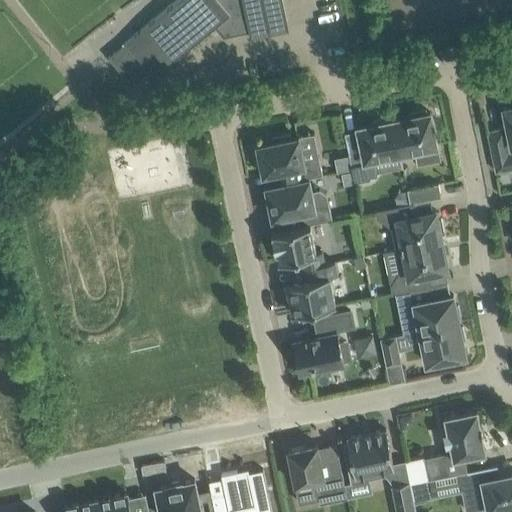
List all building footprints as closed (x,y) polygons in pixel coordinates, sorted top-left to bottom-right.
[(176,0),(108,56),(132,84),(147,72),(152,77),(215,25),(224,36),(282,24),(277,0),(176,0)] [(511,105),(504,107),(508,127),(504,128),(504,127),(489,130),(489,131),(488,131),(496,170),(511,166),(511,105)] [(427,112),(426,108),(410,112),(411,115),(393,119),(400,152),(415,149),(418,163),(440,158),(431,111),(427,112)] [(388,120),(387,116),(371,120),(372,123),(358,126),(363,151),(350,154),(352,167),(353,171),(355,181),(355,182),(370,179),(368,167),(375,165),(374,157),(400,152),(393,119),(388,120)] [(291,137),(291,133),(273,137),(273,141),(258,144),(258,147),(255,148),(257,162),(261,161),(264,173),(277,170),(279,183),(310,177),(323,174),(320,155),(304,159),(299,135),(291,137)] [(350,154),(335,157),(338,170),(352,167),(350,154)] [(353,171),(342,173),(344,183),(355,181),(353,171)] [(312,190),(310,177),(279,183),(266,185),(267,189),(263,190),(266,204),(270,203),(273,217),(297,212),(299,225),(311,223),(333,218),(329,201),(327,193),(320,188),(312,190)] [(410,202),(414,201),(442,196),(439,182),(408,188),(410,202)] [(417,213),(414,201),(410,202),(375,209),(377,216),(396,229),(400,247),(396,248),(442,238),(441,233),(445,232),(442,217),(438,218),(436,209),(417,213)] [(317,251),(311,223),(299,225),(282,229),(282,227),(279,228),(280,229),(272,231),(276,251),(277,251),(279,260),(300,256),(303,268),(307,267),(325,263),(325,262),(322,250),(317,251)] [(392,292),(431,284),(429,272),(448,268),(442,238),(396,248),(400,269),(391,284),(392,292)] [(354,256),(357,268),(366,266),(364,254),(354,256)] [(293,312),(336,303),(330,275),(338,273),(335,260),(325,262),(325,263),(307,267),(309,279),(287,283),(287,285),(284,288),(286,298),(290,300),(293,312)] [(434,297),(431,284),(392,292),(393,292),(396,292),(399,306),(404,333),(420,330),(420,329),(459,321),(459,317),(462,316),(459,304),(456,304),(454,293),(434,297)] [(340,342),(337,328),(354,324),(351,309),(315,317),(319,332),(320,332),(321,335),(295,341),(298,355),(298,358),(299,363),(300,366),(301,371),(343,362),(343,363),(345,362),(344,358),(350,357),(347,341),(340,342)] [(460,326),(459,321),(420,329),(420,330),(427,362),(466,354),(463,339),(466,338),(463,325),(460,326)] [(386,364),(402,361),(396,334),(381,337),(386,364)] [(358,353),(374,351),(372,337),(356,340),(358,353)] [(453,451),(425,457),(429,478),(432,478),(460,472),(468,470),(465,455),(486,450),(483,435),(484,435),(482,424),(481,424),(478,408),(445,415),(453,451)] [(387,474),(386,469),(395,467),(387,428),(348,436),(349,442),(343,443),(351,482),(353,481),(352,476),(368,473),(369,478),(387,474)] [(324,475),(318,446),(318,442),(289,448),(296,482),(315,479),(320,502),(348,496),(343,471),(324,475)] [(231,482),(220,484),(226,505),(238,503),(234,491),(263,484),(267,503),(276,501),(266,457),(240,463),(240,461),(228,464),(231,482)] [(489,505),(489,509),(511,503),(511,473),(500,476),(498,464),(468,470),(460,472),(432,478),(434,491),(430,497),(463,490),(468,510),(489,505)] [(432,478),(429,478),(412,482),(416,503),(427,500),(430,497),(434,491),(432,478)] [(417,511),(416,503),(412,482),(392,485),(397,511),(417,511)] [(128,491),(98,498),(100,511),(150,511),(145,511),(132,511),(129,495),(128,491)] [(100,511),(98,498),(65,504),(66,511),(100,511)]
